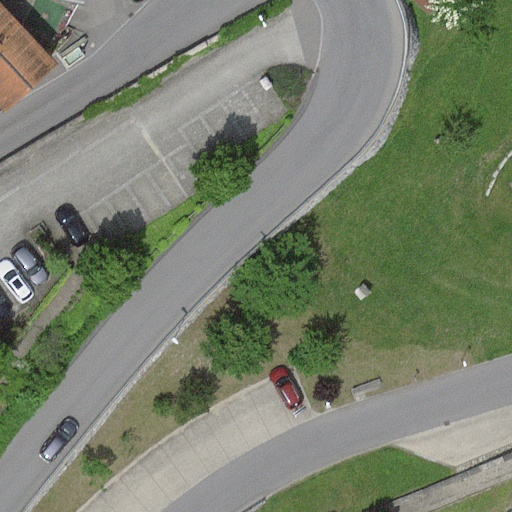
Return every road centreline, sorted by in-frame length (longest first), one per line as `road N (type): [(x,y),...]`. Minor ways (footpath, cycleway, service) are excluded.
road 1 (tertiary): [(0,497),(187,274),(349,110),(364,65),(359,0)]
road 2 (residential): [(197,511),(312,445),(511,380)]
road 3 (tertiary): [(191,0),(95,76),(0,136)]
